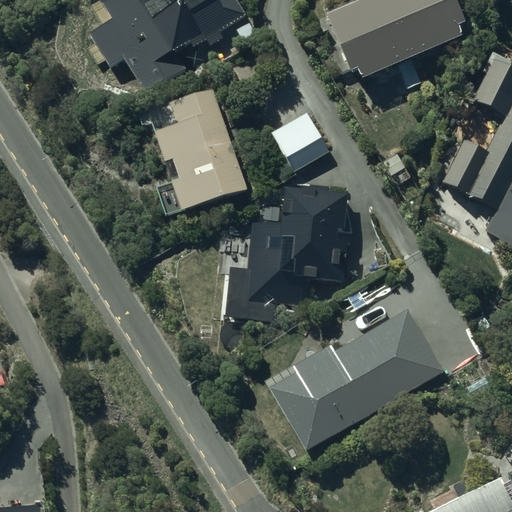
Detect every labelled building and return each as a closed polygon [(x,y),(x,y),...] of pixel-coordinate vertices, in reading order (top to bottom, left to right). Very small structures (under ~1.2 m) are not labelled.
[(161,0),(142,10),(135,0),(124,0),(102,15),(112,31),(91,45),(109,73),(122,65),(145,100),(183,75),(173,60),(190,50),(192,54),(204,46),(209,54),(223,45),(219,39),(245,22),(230,0),(161,0)] [(422,87),(415,68),(461,49),(456,39),(464,36),(448,0),(396,0),(327,29),(351,85),(358,82),(361,91),(399,75),(407,93),(422,87)] [(511,73),(492,64),(483,80),(487,82),(473,109),(503,125),(484,160),(463,148),(442,189),(499,216),(511,190),(511,80),(508,78),(511,73)] [(246,199),(212,101),(174,114),(169,102),(140,118),(142,129),(152,126),(158,142),(155,143),(165,173),(172,171),(179,191),(172,193),(171,191),(156,196),(166,224),(179,219),(180,221),(246,199)] [(328,158),(306,119),(271,140),(292,178),(328,158)] [(329,199),(329,188),(310,188),(310,200),(284,198),(282,231),(252,229),(250,276),(229,275),(226,324),(273,326),(274,309),(302,311),(303,290),(338,291),(338,289),(344,289),(346,200),(329,199)] [(444,376),(407,317),(336,361),(333,355),(293,380),(297,386),(270,403),(306,462),(444,376)] [(511,511),(511,486),(510,488),(511,490),(511,510),(499,486),(448,511),(511,511)]
